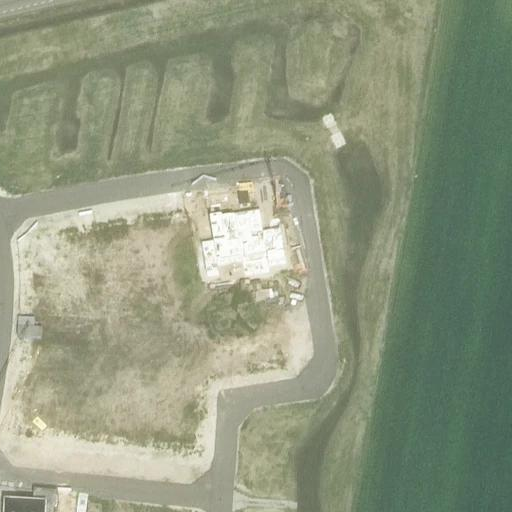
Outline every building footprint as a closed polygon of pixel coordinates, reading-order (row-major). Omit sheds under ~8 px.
[(260,215),(235,219),(242,264),(266,260),(268,269),(269,269),(286,266),(281,233),(264,236),(263,230),(260,215)] [(213,246),(201,248),(206,279),(218,277),(219,277),(218,268),(242,264),(235,219),(209,223),(212,240),(213,246)] [(169,227),(146,231),(153,270),(174,266),(179,294),(199,290),(190,240),(184,241),(185,243),(172,245),(172,243),(169,227)] [(113,254),(110,255),(120,310),(138,307),(132,274),(153,270),(146,231),(123,236),(126,252),(126,253),(114,256),(113,254)] [(76,294),(99,289),(94,263),(80,266),(75,241),(64,244),(63,240),(47,243),(56,287),(73,283),(76,294)] [(33,317),(31,339),(67,342),(69,320),(33,317)] [(262,317),(236,321),(243,367),(269,363),(262,317)] [(236,321),(211,325),(218,371),(243,367),(236,321)] [(199,343),(171,347),(199,374),(218,371),(211,325),(197,327),(199,343)] [(31,339),(29,361),(65,364),(67,342),(31,339)] [(110,339),(109,346),(121,348),(122,340),(110,339)] [(109,346),(109,354),(121,355),(121,348),(109,346)] [(152,375),(151,389),(197,393),(199,374),(171,347),(168,376),(152,375)] [(29,361),(27,383),(63,387),(65,364),(29,361)] [(27,383),(25,405),(61,408),(63,387),(27,383)] [(106,383),(105,390),(117,392),(118,384),(106,383)] [(151,389),(148,414),(195,419),(197,393),(151,389)] [(105,390),(104,398),(116,399),(117,392),(105,390)] [(25,405),(23,427),(58,431),(61,408),(25,405)] [(102,412),(102,420),(114,421),(114,413),(102,412)] [(148,414),(146,440),(193,445),(195,419),(148,414)] [(56,511),(58,496),(33,493),(33,510),(15,509),(7,509),(6,511),(56,511)] [(89,509),(103,509),(104,501),(90,500),(89,509)]
